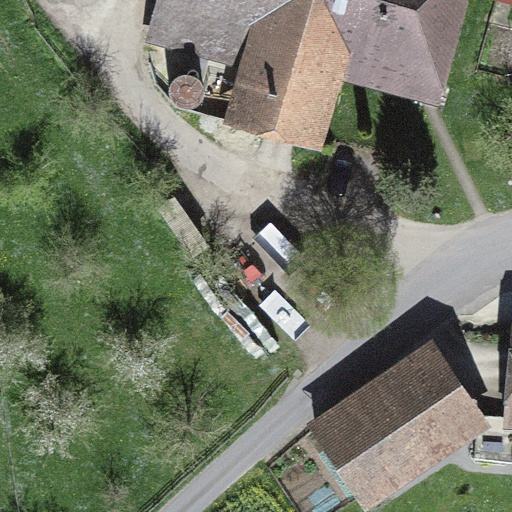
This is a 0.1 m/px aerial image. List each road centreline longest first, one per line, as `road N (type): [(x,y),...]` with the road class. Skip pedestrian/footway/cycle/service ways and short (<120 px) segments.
road 1 (track): [(115,0),(118,56),(208,179),(459,272)]
road 2 (track): [(187,511),(459,272),(511,241)]
road 3 (track): [(330,387),(208,179)]
